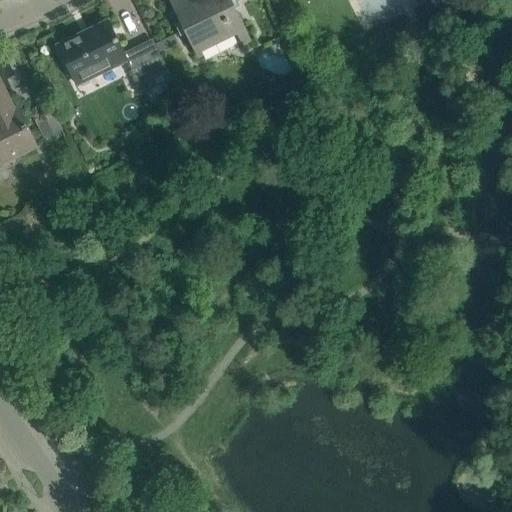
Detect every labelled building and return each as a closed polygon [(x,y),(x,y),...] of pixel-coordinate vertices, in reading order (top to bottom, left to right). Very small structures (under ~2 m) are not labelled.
[(170,0),(169,0),(183,28),(195,53),(236,34),(242,47),(252,42),(246,29),(231,0),(195,0),(176,10),(170,0)] [(126,61),(116,39),(108,21),(107,21),(109,25),(81,39),(79,35),(58,46),(67,64),(76,84),(126,61)] [(143,93),(152,89),(173,79),(161,55),(132,69),(143,93)] [(0,162),(17,155),(17,156),(36,147),(27,127),(18,109),(15,111),(0,81),(0,162)] [(34,119),(44,138),(63,129),(53,110),(34,119)]
